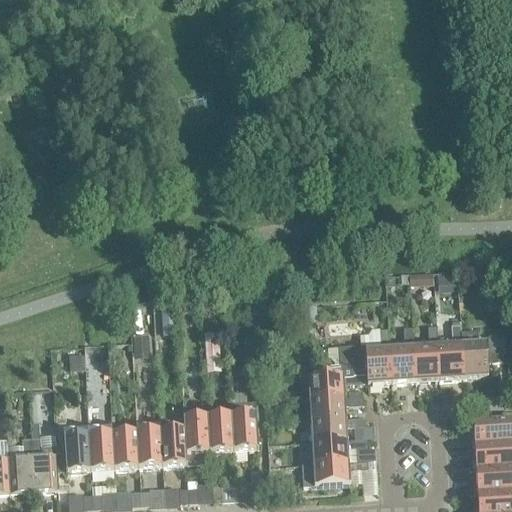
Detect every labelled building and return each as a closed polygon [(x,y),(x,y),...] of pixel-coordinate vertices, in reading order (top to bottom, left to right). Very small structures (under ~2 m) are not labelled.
[(485,276),(486,285),(491,290),(500,289),(499,275),(485,276)] [(430,278),(418,279),(418,290),(431,290),(430,278)] [(393,280),(383,280),(383,291),(393,290),(393,280)] [(173,311),(160,312),(162,340),(175,339),(173,311)] [(203,328),(203,337),(218,336),(217,325),(209,326),(209,328),(203,328)] [(475,348),(460,349),(462,384),(487,383),(485,347),(484,347),(484,343),(483,328),(474,329),(475,348)] [(451,349),(436,350),(439,386),(462,384),(460,349),(460,345),(459,330),(450,330),(451,349)] [(427,351),(412,351),(415,387),(439,386),(436,350),(436,346),(435,331),(426,332),(427,351)] [(403,352),(388,353),(391,389),(415,387),(412,351),(412,348),(411,333),(402,333),(403,352)] [(338,368),(355,367),(356,380),(366,379),(367,389),(366,389),(366,390),(391,389),(388,353),(388,349),(387,334),(378,335),(379,354),(365,354),(365,350),(337,351),(338,368)] [(220,375),(218,336),(203,337),(206,376),(220,375)] [(148,339),(131,340),(133,363),(149,362),(148,339)] [(306,383),(308,404),(343,402),(343,390),(366,389),(367,389),(366,379),(356,380),(355,367),(338,368),(326,369),(327,381),(306,383)] [(245,396),(229,397),(230,409),(234,409),(245,408),(245,396)] [(308,404),(309,426),(345,424),(344,412),(363,411),(362,401),(347,402),(347,403),(343,403),(343,402),(308,404)] [(235,421),(230,421),(232,457),(257,455),(254,407),(245,408),(234,409),(235,421)] [(472,428),(473,452),(511,449),(511,438),(511,417),(473,420),(474,428),(472,428)] [(230,421),(206,422),(209,458),(232,457),(230,421)] [(182,424),(182,425),(183,435),(185,460),(186,471),(202,470),(202,466),(209,465),(209,458),(206,422),(182,424)] [(309,426),(310,448),(346,445),(345,433),(364,432),(364,423),(349,424),(345,424),(309,426)] [(182,425),(159,426),(162,472),(186,471),(185,460),(183,435),(182,425)] [(135,428),(135,438),(137,474),(162,472),(159,426),(135,428)] [(87,428),(87,441),(89,477),(114,475),(111,439),(111,427),(87,428)] [(135,438),(111,439),(114,475),(137,474),(135,438)] [(64,462),(56,462),(55,462),(56,477),(57,477),(64,477),(65,478),(89,477),(87,441),(62,442),(64,462)] [(22,462),(7,463),(9,500),(33,498),(30,443),(21,444),(22,462)] [(39,443),(30,443),(33,498),(58,497),(57,477),(56,477),(55,462),(56,462),(55,451),(39,452),(39,443)] [(310,448),(312,469),(347,467),(347,455),(365,454),(365,444),(350,445),(350,446),(346,446),(346,445),(310,448)] [(511,449),(473,452),(475,476),(511,473),(511,449)] [(0,500),(9,500),(7,463),(0,463),(0,500)] [(347,467),(312,469),(300,470),(302,492),(349,489),(348,476),(367,475),(366,466),(351,467),(347,467)] [(511,473),(475,476),(476,500),(511,497),(511,473)] [(249,476),(250,488),(258,487),(258,475),(249,476)] [(258,487),(250,488),(249,488),(250,503),(259,502),(258,487)] [(211,490),(211,505),(221,505),(220,490),(211,490)] [(188,509),(187,494),(178,495),(179,510),(188,509)] [(196,494),(187,494),(188,509),(197,508),(196,494)] [(139,511),(139,497),(130,498),(130,511),(139,511)] [(148,497),(139,497),(139,511),(142,511),(149,511),(148,497)] [(511,511),(511,497),(476,500),(476,511),(511,511)] [(91,511),(91,500),(82,501),(82,511),(91,511)] [(100,511),(100,500),(91,500),(91,511),(100,511)]
